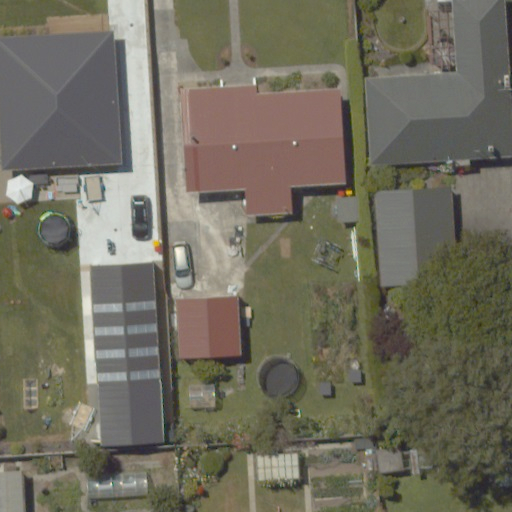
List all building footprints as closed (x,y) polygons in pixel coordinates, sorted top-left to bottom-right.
[(457,0),(460,71),(369,74),(371,158),(501,153),(496,0),(457,0)] [(335,81),(182,85),(185,185),(244,183),(245,211),(291,209),(290,179),(337,178),(335,81)] [(449,186),(374,189),(378,281),(453,278),(449,186)] [(511,222),(484,223),(490,481),(511,480),(511,222)] [(234,292),(174,293),(176,354),(236,352),(234,292)] [(0,469),(0,511),(21,511),(21,469),(0,469)]
